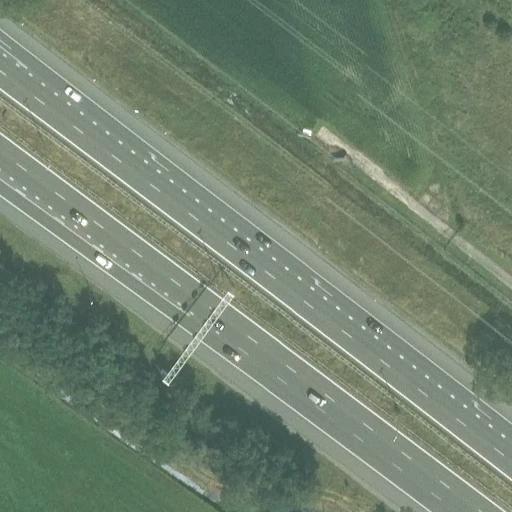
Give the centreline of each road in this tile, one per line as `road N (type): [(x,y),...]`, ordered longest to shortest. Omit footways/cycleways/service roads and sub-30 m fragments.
road 1 (motorway): [(511,460),(0,70)]
road 2 (motorway): [(0,162),(465,511)]
